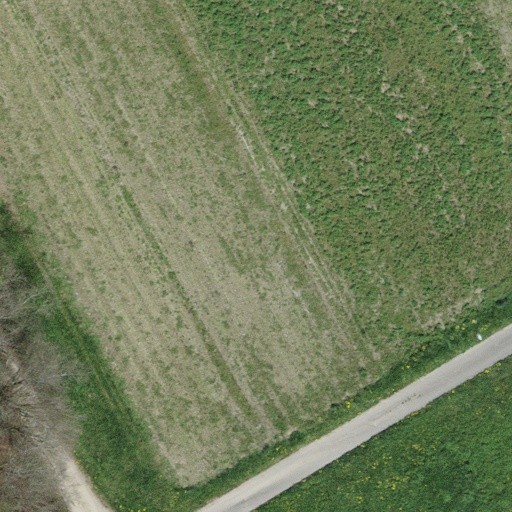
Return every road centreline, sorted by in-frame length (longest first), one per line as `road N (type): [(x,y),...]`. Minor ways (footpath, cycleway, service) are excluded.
road 1 (track): [(188,511),(511,328)]
road 2 (track): [(0,303),(117,511)]
